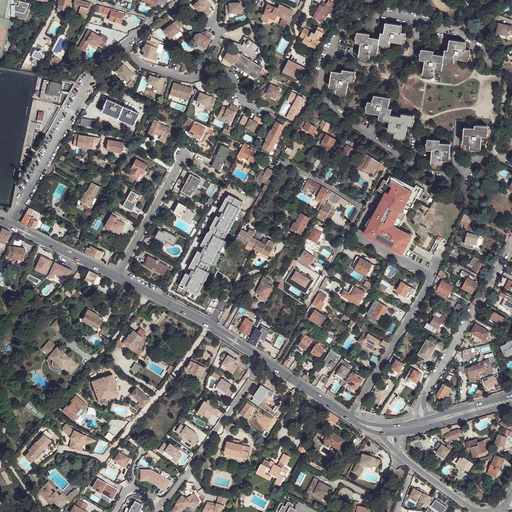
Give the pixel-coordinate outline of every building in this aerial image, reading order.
[(71,0),(59,0),(58,4),(59,4),(58,8),(64,10),(67,11),(68,7),(69,8),(71,0)] [(90,3),(80,0),(75,0),(74,4),(81,6),(79,12),(79,14),(86,16),(89,5),(90,3)] [(212,5),(206,0),(198,0),(193,6),(199,12),(205,18),(211,12),(208,9),(212,5)] [(25,19),(26,19),(30,12),(30,10),(27,9),(30,3),(20,1),(19,6),(15,5),(15,17),(25,19)] [(324,8),(326,9),(329,11),(328,13),(331,15),(333,11),(334,11),(337,6),(328,1),(324,7),(324,8)] [(241,3),(229,3),(229,5),(225,5),(226,15),(230,15),(230,13),(241,13),(241,3)] [(81,6),(74,4),(73,10),(79,12),(81,6)] [(283,18),(288,21),(293,11),(279,4),(277,8),(272,6),(270,10),(266,8),(263,15),(269,18),(275,21),(278,15),(283,18)] [(113,9),(98,5),(96,12),(110,16),(109,20),(121,23),(124,14),(123,14),(123,12),(113,9)] [(312,18),(319,21),(322,15),(326,9),(324,8),(324,7),(319,5),(312,18)] [(319,21),(322,23),(328,13),(329,11),(326,9),(322,15),(319,21)] [(283,18),(279,25),(284,27),(288,21),(283,18)] [(182,25),(177,19),(163,29),(169,38),(180,30),(178,28),(182,25)] [(383,32),(382,38),(381,44),(384,45),(385,46),(388,46),(388,45),(392,46),(392,40),(406,42),(406,40),(407,39),(408,36),(407,35),(407,32),(403,31),(403,28),(404,24),(388,21),(386,32),(383,32)] [(502,29),(501,34),(508,35),(509,33),(511,33),(511,25),(499,22),(497,28),(502,29)] [(315,48),(319,40),(321,37),(322,37),(324,33),(321,32),(323,29),(318,27),(315,34),(304,29),(302,34),(306,36),(302,43),(310,47),(311,45),(315,48)] [(100,36),(88,29),(78,48),(82,50),(84,46),(87,47),(90,42),(97,46),(98,44),(103,47),(108,38),(103,35),(102,37),(100,36)] [(211,32),(206,31),(195,35),(193,38),(195,42),(205,48),(212,35),(211,32)] [(381,44),(382,38),(371,36),(372,33),(359,31),(358,34),(358,35),(357,38),(358,38),(357,42),(362,43),(360,56),(364,57),(368,58),(368,57),(371,58),(372,53),(375,54),(376,53),(379,54),(381,44)] [(447,49),(446,55),(445,61),(448,62),(448,63),(452,63),(452,62),(455,63),(456,57),(470,60),(470,56),(471,56),(472,53),(471,53),(472,49),(467,48),(468,45),(467,45),(468,41),(452,39),(450,49),(447,49)] [(146,52),(144,56),(155,60),(157,52),(155,51),(157,43),(148,40),(147,44),(145,43),(143,46),(142,46),(141,50),(144,51),(146,52)] [(47,49),(38,44),(33,53),(35,54),(41,57),(43,58),(47,49)] [(238,53),(236,51),(231,48),(224,59),(238,68),(237,69),(242,72),(242,71),(256,79),(263,68),(261,68),(259,66),(253,62),(250,60),(244,57),(241,55),(238,53)] [(445,61),(446,55),(436,53),(436,50),(424,48),(423,51),(422,52),(421,55),(422,55),(422,59),(427,60),(425,73),(428,74),(429,75),(431,75),(432,74),(435,75),(436,70),(439,71),(440,70),(443,71),(445,61)] [(59,59),(54,56),(50,64),(55,65),(59,59)] [(126,77),(124,78),(128,81),(134,74),(131,71),(130,72),(125,69),(127,67),(123,64),(116,71),(120,75),(121,73),(126,77)] [(291,80),(295,73),(284,67),(280,74),(291,80)] [(344,71),(334,70),(331,86),(335,86),(335,87),(338,87),(337,92),(341,93),(341,94),(344,94),(345,93),(348,94),(350,80),(356,81),(356,77),(357,77),(357,74),(356,74),(357,70),(345,69),(344,71)] [(301,76),(295,73),(291,80),(298,83),(301,76)] [(158,78),(155,77),(149,75),(147,83),(153,85),(157,86),(156,90),(160,91),(164,78),(160,77),(160,78),(158,78)] [(45,79),(40,97),(58,102),(63,83),(45,79)] [(192,88),(173,82),(170,94),(189,100),(192,88)] [(281,89),(271,84),(268,89),(266,88),(258,94),(261,98),(264,95),(265,93),(279,101),(282,95),(279,93),(281,89)] [(200,92),(197,101),(206,105),(205,108),(211,111),(212,108),(215,98),(208,95),(205,94),(200,92)] [(294,116),(289,113),(287,118),(295,122),(301,111),(300,111),(303,106),(304,107),(306,103),(304,103),(306,100),(292,92),(289,98),(295,101),(294,103),(297,105),(295,109),(297,110),(294,116)] [(391,120),(392,114),(393,108),(390,107),(392,97),(376,94),(375,97),(375,98),(374,101),(369,100),(369,104),(368,104),(368,107),(368,108),(368,111),(381,113),(380,118),(384,119),(384,120),(387,120),(388,120),(391,120)] [(294,104),(289,113),(294,116),(297,110),(295,109),(297,105),(294,103),(295,101),(289,98),(288,100),(294,104)] [(118,117),(124,106),(108,99),(103,110),(105,111),(105,112),(108,113),(109,114),(112,115),(116,117),(116,116),(118,117)] [(51,124),(57,107),(50,104),(44,122),(51,124)] [(229,110),(227,109),(223,107),(219,116),(231,121),(235,112),(236,113),(238,108),(231,105),(230,109),(229,110)] [(140,113),(124,106),(118,117),(121,118),(121,119),(124,120),(125,121),(128,122),(132,124),(132,123),(135,124),(140,113)] [(403,116),(392,114),(391,120),(390,130),(393,130),(394,131),(397,132),(396,136),(399,136),(400,138),(403,138),(403,137),(407,138),(409,124),(414,125),(415,122),(416,122),(416,118),(415,118),(416,115),(404,113),(403,116)] [(253,121),(250,119),(244,116),(240,124),(249,128),(249,129),(254,132),(259,123),(260,124),(263,120),(256,116),(254,119),(253,121)] [(82,118),(81,124),(96,127),(97,120),(82,118)] [(196,121),(191,118),(188,125),(190,126),(186,135),(190,134),(196,121)] [(268,140),(262,151),(270,155),(284,126),(288,128),(290,124),(279,118),(272,131),(271,130),(267,140),(268,140)] [(159,137),(165,140),(171,129),(158,123),(159,121),(155,119),(149,132),(153,134),(154,133),(160,136),(159,137)] [(207,126),(196,121),(190,134),(201,139),(207,126)] [(318,127),(308,122),(307,122),(304,121),(301,126),(304,128),(314,134),(318,127)] [(326,124),(324,129),(328,132),(332,125),(327,122),(326,124)] [(476,127),(466,127),(465,143),(468,143),(468,144),(472,144),(471,148),(475,149),(475,150),(478,150),(479,149),(482,149),(483,136),(488,136),(489,132),(490,129),(489,128),(489,125),(477,124),(476,127)] [(209,127),(207,126),(201,139),(203,143),(207,134),(211,135),(214,129),(209,127)] [(323,130),(319,138),(323,140),(328,133),(323,130)] [(328,133),(323,140),(333,146),(337,139),(328,133)] [(96,149),(100,138),(76,134),(74,145),(96,149)] [(203,143),(201,139),(190,134),(186,135),(203,143)] [(442,139),(429,138),(429,142),(428,142),(428,145),(428,149),(434,149),(433,163),(436,163),(436,164),(440,164),(444,164),(444,159),(447,159),(451,159),(452,143),(442,142),(442,139)] [(108,139),(106,149),(123,152),(124,152),(125,142),(108,139)] [(333,146),(323,140),(321,145),(331,150),(333,146)] [(245,143),(238,156),(243,158),(243,157),(254,162),(258,154),(249,149),(249,148),(249,147),(250,145),(245,143)] [(356,148),(348,143),(346,146),(343,144),(341,149),(344,150),(343,151),(352,156),(356,148)] [(219,169),(223,162),(227,153),(228,153),(230,148),(222,145),(212,166),(217,168),(219,169)] [(358,169),(363,171),(364,169),(374,173),(376,169),(378,171),(379,169),(382,163),(372,157),(366,154),(358,169)] [(130,175),(138,180),(142,173),(144,170),(145,170),(145,169),(148,165),(139,160),(136,164),(135,163),(132,168),(133,168),(130,175)] [(269,179),(274,170),(269,168),(266,172),(262,170),(258,178),(267,183),(269,179)] [(193,192),(200,179),(191,174),(186,182),(188,182),(183,191),(191,196),(193,192)] [(386,193),(390,195),(391,193),(382,188),(386,182),(395,187),(396,185),(391,182),(395,177),(391,175),(388,181),(384,179),(379,189),(386,193)] [(403,212),(407,205),(411,196),(417,199),(418,197),(423,188),(417,185),(416,188),(395,177),(391,182),(396,185),(395,187),(391,193),(390,195),(386,193),(365,231),(366,231),(365,233),(372,237),(380,242),(380,240),(387,244),(386,245),(395,250),(394,250),(403,255),(413,236),(399,229),(407,214),(403,212)] [(201,180),(200,179),(193,192),(194,193),(201,180)] [(311,180),(309,179),(305,186),(312,190),(314,186),(317,188),(315,192),(319,194),(317,197),(326,203),(326,202),(328,199),(331,194),(327,192),(328,189),(318,184),(315,182),(311,180)] [(470,186),(462,180),(459,185),(467,190),(470,186)] [(85,190),(80,200),(90,206),(95,197),(101,186),(92,181),(86,191),(85,190)] [(270,186),(266,184),(259,197),(257,201),(256,203),(254,206),(253,209),(251,213),(248,220),(251,222),(257,210),(267,191),(270,186)] [(123,206),(131,210),(135,203),(136,203),(137,203),(133,201),(137,194),(131,190),(123,206)] [(342,197),(336,194),(332,201),(335,203),(340,202),(342,197)] [(411,196),(407,205),(412,208),(417,199),(411,196)] [(351,203),(342,197),(340,202),(348,206),(349,204),(350,204),(351,203)] [(172,211),(175,213),(181,203),(178,202),(172,211)] [(181,203),(175,213),(182,217),(181,218),(189,223),(195,213),(190,211),(187,209),(188,207),(181,203)] [(324,205),(323,206),(321,209),(319,214),(326,218),(329,212),(331,209),(332,207),(328,204),(327,207),(324,205)] [(29,227),(34,229),(38,221),(39,222),(42,217),(39,216),(40,213),(40,212),(30,207),(25,215),(21,222),(29,226),(29,227)] [(465,211),(462,219),(470,223),(471,221),(474,214),(465,211)] [(223,220),(220,225),(224,227),(223,230),(226,231),(230,224),(234,216),(226,212),(223,220)] [(105,225),(120,234),(125,223),(117,219),(118,217),(112,213),(105,225)] [(297,223),(294,230),(302,234),(311,218),(302,213),(296,222),(296,223),(297,223)] [(224,227),(220,225),(210,220),(208,225),(206,228),(205,230),(210,232),(212,229),(220,234),(224,236),(226,231),(223,230),(224,227)] [(313,250),(324,229),(315,224),(311,232),(309,231),(302,244),(313,250)] [(231,243),(234,245),(235,243),(237,238),(240,234),(243,228),(238,225),(234,231),(236,232),(231,240),(232,241),(231,243)] [(470,226),(467,239),(471,240),(475,227),(470,226)] [(10,231),(2,227),(0,233),(0,247),(4,248),(10,231)] [(471,240),(467,239),(466,238),(464,243),(472,245),(473,243),(476,244),(477,244),(478,239),(480,235),(474,233),(476,228),(475,227),(471,240)] [(159,230),(155,237),(158,239),(163,241),(164,239),(166,240),(173,244),(177,237),(165,231),(164,233),(159,230)] [(240,234),(237,238),(241,240),(244,242),(247,238),(243,235),(240,234)] [(252,236),(247,244),(255,249),(259,241),(257,239),(254,238),(253,237),(252,236)] [(261,241),(259,241),(255,249),(262,253),(265,248),(266,244),(264,243),(261,241)] [(14,246),(9,245),(7,256),(23,260),(25,248),(14,246)] [(89,254),(99,259),(103,251),(92,245),(90,247),(88,246),(87,248),(82,246),(80,249),(89,254)] [(272,252),(265,248),(262,253),(269,257),(272,252)] [(310,264),(311,265),(316,257),(305,250),(300,258),(307,262),(310,264)] [(72,270),(41,255),(34,269),(53,278),(55,273),(68,278),(72,270)] [(150,256),(145,264),(148,266),(155,270),(160,261),(150,256)] [(353,268),(356,269),(362,258),(358,256),(355,261),(356,262),(353,268)] [(480,262),(481,260),(473,257),(469,264),(473,266),(472,269),(478,272),(480,269),(483,271),(486,266),(480,262)] [(362,258),(356,269),(367,275),(373,264),(362,258)] [(169,266),(160,261),(155,270),(162,274),(164,271),(166,271),(169,266)] [(376,266),(373,264),(367,275),(370,277),(376,266)] [(294,267),(285,281),(306,294),(315,280),(312,278),(311,279),(297,270),(298,269),(294,267)] [(97,274),(89,269),(85,278),(88,280),(89,279),(93,281),(97,274)] [(460,275),(468,279),(468,278),(470,274),(463,270),(460,275)] [(440,271),(438,276),(444,279),(446,276),(444,274),(444,273),(440,271)] [(102,276),(97,274),(93,281),(98,284),(102,276)] [(326,277),(320,287),(325,289),(327,284),(326,284),(328,279),(326,277)] [(466,282),(463,288),(472,293),(478,283),(474,281),(468,278),(468,279),(466,282)] [(327,288),(335,291),(338,282),(330,279),(327,288)] [(382,285),(388,288),(391,283),(385,279),(382,284),(382,285)] [(454,286),(443,280),(441,285),(437,284),(434,288),(438,290),(437,291),(448,297),(454,286)] [(268,284),(263,281),(256,292),(261,295),(262,294),(267,297),(273,287),(268,284)] [(367,281),(364,285),(373,291),(375,286),(367,281)] [(411,292),(414,288),(403,282),(397,291),(406,297),(409,291),(411,292)] [(366,292),(354,284),(349,292),(345,289),(342,295),(358,305),(366,292)] [(313,304),(317,306),(320,302),(323,303),(327,296),(322,293),(320,293),(319,293),(318,295),(313,304)] [(511,297),(507,295),(506,297),(506,298),(506,299),(503,304),(511,308),(511,297)] [(129,296),(124,304),(130,307),(135,299),(129,296)] [(511,310),(511,308),(503,304),(506,299),(504,298),(501,304),(511,310)] [(367,313),(372,316),(380,302),(376,300),(367,313)] [(305,309),(307,306),(299,301),(297,304),(305,309)] [(318,308),(320,310),(324,304),(323,303),(320,302),(317,306),(316,307),(318,308)] [(380,302),(372,316),(378,320),(382,314),(384,315),(385,313),(388,307),(380,302)] [(455,307),(462,311),(464,306),(458,302),(455,307)] [(105,317),(89,308),(83,320),(98,328),(105,317)] [(309,318),(321,327),(327,318),(316,310),(309,318)] [(435,315),(444,320),(447,316),(436,310),(433,314),(435,316),(435,315)] [(494,311),(489,320),(500,326),(505,317),(494,311)] [(307,313),(300,325),(303,327),(310,314),(307,313)] [(342,314),(340,317),(348,322),(350,318),(342,314)] [(138,315),(134,321),(137,323),(142,317),(138,315)] [(438,329),(444,320),(435,315),(435,316),(430,324),(438,329)] [(246,318),(244,322),(252,326),(254,322),(246,318)] [(61,325),(56,320),(49,327),(55,333),(61,325)] [(252,326),(244,322),(240,330),(248,335),(253,327),(252,326)] [(436,334),(438,329),(430,324),(427,322),(424,327),(436,334)] [(490,331),(476,323),(471,332),(473,333),(472,336),(482,341),(483,339),(485,340),(490,331)] [(252,337),(249,342),(249,343),(265,353),(266,351),(259,346),(261,343),(262,344),(264,341),(267,343),(274,332),(263,325),(260,330),(257,328),(252,337)] [(368,334),(371,330),(363,325),(360,329),(364,331),(357,343),(365,347),(366,345),(363,343),(368,334)] [(141,328),(137,332),(142,336),(145,332),(141,328)] [(102,330),(99,334),(106,338),(109,334),(102,330)] [(128,336),(126,338),(123,343),(124,344),(132,350),(135,346),(136,347),(140,342),(143,340),(142,336),(137,332),(134,330),(133,331),(132,330),(128,335),(128,336)] [(313,340),(315,341),(316,338),(304,331),(303,334),(305,335),(299,345),(307,350),(313,340)] [(368,334),(363,343),(366,345),(365,347),(372,352),(375,347),(378,344),(380,346),(386,349),(391,341),(385,338),(381,336),(378,340),(368,334)] [(122,335),(115,344),(120,348),(124,344),(123,343),(126,338),(122,335)] [(511,338),(501,344),(507,354),(511,351),(511,338)] [(428,355),(430,357),(437,346),(427,340),(418,354),(425,358),(426,356),(428,355)] [(71,358),(67,354),(65,354),(64,355),(63,354),(62,353),(62,352),(61,351),(62,350),(58,346),(57,348),(49,341),(44,347),(47,350),(49,349),(52,352),(50,355),(49,356),(50,357),(51,358),(49,360),(51,365),(55,368),(59,369),(61,367),(63,368),(64,369),(64,368),(65,367),(72,373),(78,366),(70,359),(71,358)] [(312,352),(317,355),(320,357),(325,349),(324,348),(325,347),(325,346),(320,342),(319,344),(317,344),(312,352)] [(42,349),(50,355),(52,352),(49,349),(47,350),(44,347),(42,349)] [(112,347),(106,354),(109,356),(115,350),(112,347)] [(472,347),(463,349),(462,358),(469,358),(470,355),(473,355),(474,347),(472,347)] [(340,356),(330,350),(322,363),(325,364),(325,365),(329,368),(330,367),(332,368),(340,356)] [(313,361),(317,355),(312,352),(310,354),(311,354),(308,358),(313,361)] [(220,366),(225,369),(226,368),(227,366),(232,369),(235,364),(233,363),(235,359),(228,354),(227,356),(224,353),(221,358),(224,360),(220,366)] [(60,371),(63,368),(61,367),(59,369),(55,368),(51,365),(49,360),(51,358),(50,357),(47,360),(49,361),(48,363),(49,366),(51,368),(53,370),(56,370),(59,370),(60,371)] [(392,357),(388,365),(400,372),(404,364),(392,357)] [(207,365),(193,358),(192,358),(190,361),(191,361),(206,368),(207,365)] [(489,358),(477,363),(477,364),(479,373),(483,371),(483,372),(492,368),(490,363),(491,363),(489,358)] [(341,367),(342,365),(349,369),(351,365),(342,359),(338,365),(341,367)] [(202,376),(206,368),(191,361),(190,363),(187,368),(187,369),(202,376)] [(232,369),(227,366),(226,368),(232,373),(237,365),(235,364),(232,369)] [(263,372),(266,369),(258,364),(256,367),(263,372)] [(479,373),(477,364),(472,365),(471,366),(467,367),(468,373),(469,373),(470,377),(474,377),(474,375),(479,374),(479,373)] [(341,367),(337,373),(343,377),(342,379),(346,381),(352,371),(349,369),(342,365),(341,367)] [(411,368),(404,380),(415,386),(422,374),(411,368)] [(200,378),(202,376),(187,369),(186,371),(200,378)] [(276,376),(266,369),(263,372),(263,373),(273,380),(276,376)] [(358,375),(353,371),(346,381),(345,383),(354,389),(356,390),(357,388),(362,381),(356,377),(358,375)] [(337,373),(335,376),(345,382),(346,381),(342,379),(343,377),(337,373)] [(103,392),(117,387),(112,375),(105,378),(100,379),(92,381),(96,392),(98,392),(102,390),(103,392)] [(493,375),(487,377),(488,380),(484,381),(486,386),(487,386),(488,388),(495,385),(494,384),(500,381),(498,376),(494,377),(493,375)] [(316,387),(321,390),(328,379),(323,376),(316,387)] [(222,378),(217,385),(226,392),(225,394),(230,397),(233,391),(229,388),(232,384),(222,378)] [(439,393),(442,395),(447,398),(453,387),(444,382),(438,393),(439,393)] [(22,391),(16,386),(14,389),(20,394),(22,391)] [(119,394),(117,387),(103,392),(102,390),(98,392),(101,398),(105,397),(105,398),(119,394)] [(136,388),(130,395),(139,402),(141,399),(146,403),(149,400),(136,388)] [(329,390),(326,394),(330,397),(334,399),(337,396),(329,390)] [(101,398),(98,392),(96,392),(100,403),(107,401),(107,400),(105,398),(105,397),(101,398)] [(88,405),(76,395),(72,400),(73,401),(68,406),(67,405),(63,410),(75,420),(79,416),(76,413),(81,408),(84,410),(88,405)] [(205,401),(198,413),(204,416),(205,416),(209,419),(212,413),(217,417),(221,411),(211,405),(213,403),(210,400),(208,403),(205,401)] [(25,406),(41,419),(45,415),(29,401),(25,406)] [(246,418),(249,413),(253,406),(248,402),(239,413),(246,418)] [(340,418),(329,411),(322,424),(326,425),(329,419),(336,424),(340,418)] [(497,420),(500,424),(507,419),(504,414),(497,420)] [(507,419),(500,424),(506,427),(508,426),(511,429),(511,428),(511,416),(508,419),(507,419)] [(225,428),(230,432),(235,425),(230,421),(225,428)] [(72,430),(64,423),(61,427),(62,430),(69,436),(69,437),(69,438),(68,447),(76,449),(79,443),(86,441),(88,437),(72,430)] [(50,440),(51,439),(54,436),(46,429),(36,441),(39,444),(43,448),(46,445),(48,446),(52,441),(50,440)] [(450,431),(444,435),(448,441),(453,437),(460,436),(460,437),(463,436),(463,434),(464,434),(463,429),(459,430),(459,429),(450,431)] [(329,434),(324,441),(339,450),(345,441),(331,431),(329,434)] [(498,432),(495,442),(503,446),(507,435),(498,432)] [(79,443),(76,449),(80,450),(82,445),(94,440),(88,437),(86,441),(79,443)] [(465,441),(467,448),(470,447),(473,457),(478,455),(478,454),(485,451),(482,440),(477,442),(476,438),(465,441)] [(413,442),(415,451),(424,448),(421,439),(413,442)] [(224,453),(241,458),(243,450),(244,445),(239,443),(233,442),(228,440),(224,453)] [(439,441),(437,444),(440,446),(439,448),(437,451),(445,456),(450,449),(439,441)] [(298,450),(305,454),(308,447),(301,443),(298,450)] [(33,450),(38,454),(43,448),(39,444),(33,450)] [(31,448),(25,455),(31,461),(38,454),(33,450),(31,448)] [(496,451),(490,449),(488,458),(493,460),(495,453),(496,451)] [(243,450),(241,458),(247,460),(249,451),(243,450)] [(119,452),(114,460),(125,467),(130,459),(119,452)] [(283,453),(277,465),(274,463),(274,462),(271,460),(270,461),(265,459),(262,464),(261,463),(257,471),(264,474),(265,473),(266,472),(273,475),(273,474),(275,476),(274,477),(277,479),(274,483),(279,485),(280,484),(281,484),(283,481),(282,480),(288,469),(283,467),(289,456),(283,453)] [(504,456),(495,453),(493,460),(492,464),(495,465),(494,468),(496,468),(496,469),(498,470),(499,470),(500,469),(500,467),(500,466),(501,466),(504,456)] [(359,461),(355,470),(361,472),(362,469),(364,466),(372,468),(373,466),(378,468),(380,461),(375,459),(375,458),(363,455),(361,462),(359,461)] [(473,462),(470,460),(464,456),(461,460),(459,464),(464,467),(468,470),(473,462)] [(495,476),(498,470),(496,469),(496,468),(494,468),(491,467),(488,474),(495,476)] [(150,470),(141,470),(141,480),(150,480),(150,479),(151,479),(157,482),(156,484),(160,486),(161,485),(162,486),(161,487),(166,490),(171,481),(165,477),(164,478),(161,476),(161,475),(155,472),(150,470)] [(264,474),(257,471),(256,473),(270,480),(272,477),(265,473),(264,474)] [(29,475),(25,477),(31,486),(34,484),(29,475)] [(113,492),(116,494),(118,490),(98,479),(92,488),(111,499),(113,494),(113,492)] [(315,479),(311,488),(316,491),(315,494),(324,499),(329,501),(334,490),(321,483),(321,482),(315,479)] [(48,480),(37,491),(40,494),(47,488),(52,493),(56,489),(57,488),(48,480)] [(47,488),(40,494),(50,504),(54,500),(60,506),(66,500),(68,498),(70,500),(78,491),(76,490),(75,488),(71,492),(71,491),(65,497),(62,494),(61,495),(60,493),(56,489),(52,493),(47,488)] [(316,491),(311,488),(308,493),(323,501),(324,499),(315,494),(316,491)] [(422,492),(414,488),(410,496),(409,498),(416,502),(418,500),(422,492)] [(244,489),(241,495),(246,497),(249,491),(244,489)] [(187,498),(183,495),(177,503),(178,503),(174,507),(180,511),(183,507),(186,506),(190,509),(189,510),(191,511),(193,511),(196,509),(195,509),(197,507),(197,506),(198,504),(200,500),(195,493),(187,498)] [(431,497),(423,493),(419,500),(420,501),(419,503),(422,505),(422,506),(426,508),(427,506),(431,497)] [(431,497),(427,506),(434,511),(443,511),(447,507),(432,496),(431,497)] [(219,498),(216,505),(224,508),(227,501),(219,498)] [(88,505),(79,500),(76,506),(75,505),(71,511),(87,511),(85,511),(88,505)] [(143,505),(135,501),(133,505),(130,510),(128,509),(126,511),(141,511),(142,511),(140,511),(143,505)] [(282,505),(278,511),(295,511),(297,509),(293,507),(294,504),(288,501),(285,506),(282,505)] [(354,501),(352,511),(355,511),(373,511),(374,509),(359,506),(359,503),(354,501)] [(207,502),(202,511),(221,511),(224,508),(216,505),(216,506),(215,507),(212,506),(213,504),(207,502)]
